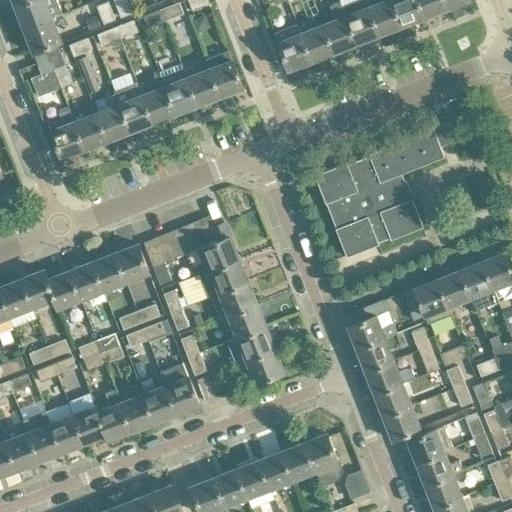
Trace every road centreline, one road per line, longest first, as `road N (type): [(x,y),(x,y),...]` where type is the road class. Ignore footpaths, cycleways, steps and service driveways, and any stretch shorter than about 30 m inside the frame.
road 1 (residential): [(347,380),(4,511)]
road 2 (residential): [(347,380),(260,152)]
road 3 (residential): [(292,140),(511,55)]
road 4 (residential): [(60,230),(260,152)]
road 5 (residential): [(0,77),(60,230)]
road 6 (residential): [(292,140),(236,0)]
road 7 (residential): [(398,511),(347,380)]
